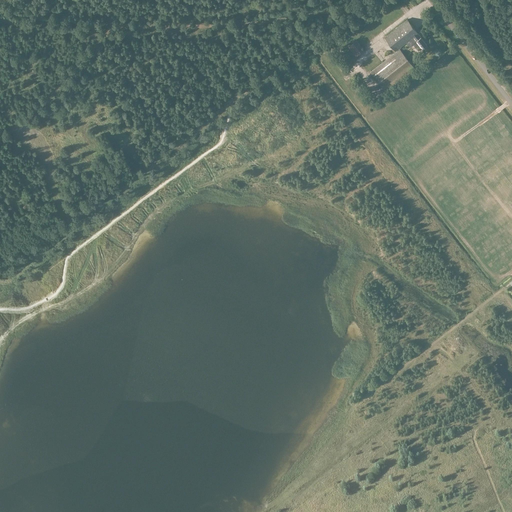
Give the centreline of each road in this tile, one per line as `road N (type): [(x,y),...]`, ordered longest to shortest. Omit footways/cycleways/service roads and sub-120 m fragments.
road 1 (track): [(365,0),(216,26),(114,28),(0,141)]
road 2 (track): [(511,304),(501,290),(356,404),(290,487),(290,511)]
road 3 (unclassified): [(511,104),(430,0)]
